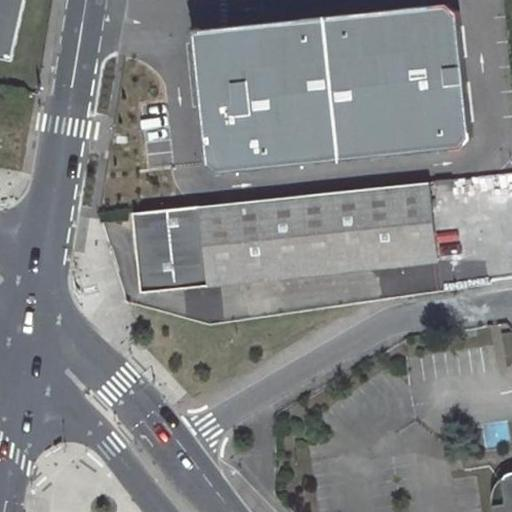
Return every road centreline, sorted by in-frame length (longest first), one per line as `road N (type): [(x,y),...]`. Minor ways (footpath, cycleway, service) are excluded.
road 1 (unclassified): [(511,301),(406,316),(175,445)]
road 2 (tertiary): [(39,295),(87,0)]
road 3 (unknown): [(511,391),(375,417),(359,455),(370,511)]
road 4 (primary): [(30,354),(162,511)]
road 5 (primary): [(175,445),(39,295)]
road 6 (tertiary): [(4,511),(30,354)]
